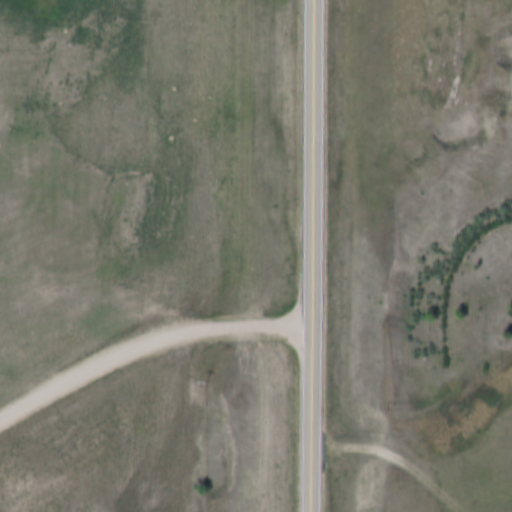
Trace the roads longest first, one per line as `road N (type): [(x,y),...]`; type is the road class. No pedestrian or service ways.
road 1 (secondary): [(312,511),(317,0)]
road 2 (track): [(313,451),(383,453),(419,473),(459,511)]
